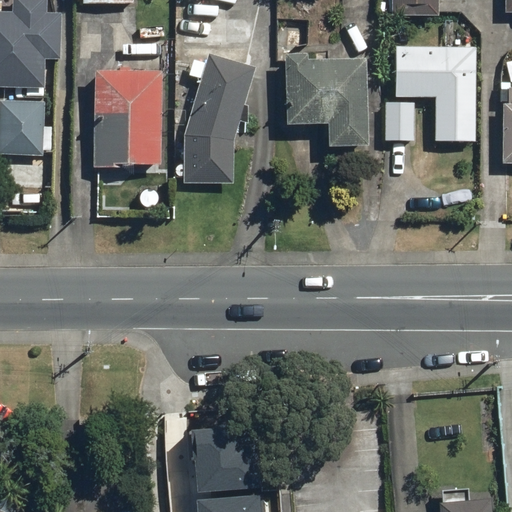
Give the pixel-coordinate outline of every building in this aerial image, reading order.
[(0,8),(0,86),(47,89),(48,56),(62,57),(65,12),(50,11),(50,0),(17,0),(17,9),(0,8)] [(394,0),(395,11),(440,11),(439,0),(394,0)] [(289,49),(288,123),(331,123),(331,144),(369,144),(370,55),(312,55),(312,50),(305,49),(305,28),(289,28),(289,49)] [(394,94),(438,96),(436,137),(476,139),(478,90),(480,48),(396,43),(394,94)] [(213,51),(210,61),(196,57),(190,75),(204,80),(187,132),(185,181),(236,183),(238,132),(260,66),(213,51)] [(166,69),(99,69),(98,164),(165,164),(166,69)] [(418,99),(388,97),(386,139),(416,141),(418,99)] [(48,100),(2,99),(1,154),(47,155),(48,100)] [(263,511),(262,486),(198,490),(199,511),(263,511)] [(492,511),(491,499),(437,504),(437,511),(492,511)]
